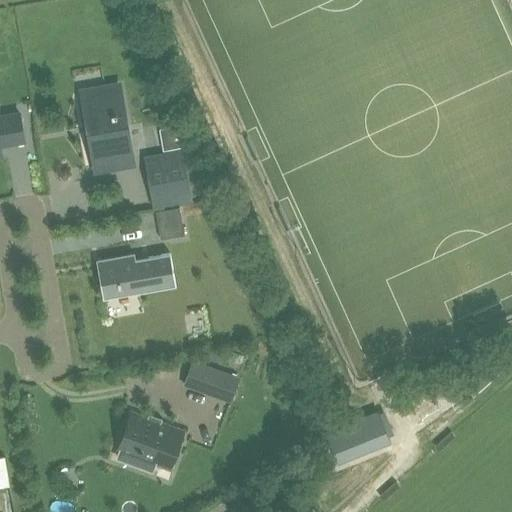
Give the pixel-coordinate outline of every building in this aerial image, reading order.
[(84,120),(88,142),(99,140),(103,163),(132,158),(120,90),(103,93),(91,95),(95,119),(84,120)] [(0,144),(0,140),(23,136),(19,114),(0,116),(0,154),(2,154),(0,144)] [(179,125),(159,129),(163,150),(183,147),(179,125)] [(154,203),(190,196),(182,153),(146,160),(154,203)] [(186,234),(181,207),(158,211),(163,238),(186,234)] [(98,267),(103,298),(104,298),(104,295),(175,282),(170,252),(135,258),(134,252),(100,258),(101,267),(98,267)] [(185,382),(230,399),(238,378),(193,362),(185,382)] [(416,429),(433,423),(428,409),(411,415),(416,429)] [(161,420),(148,415),(134,410),(130,419),(127,418),(119,441),(137,448),(134,456),(138,458),(139,455),(156,461),(156,463),(171,468),(185,429),(171,424),(161,420)] [(339,461),(389,441),(377,411),(327,431),(339,461)] [(15,481),(12,455),(2,456),(5,483),(15,481)]
